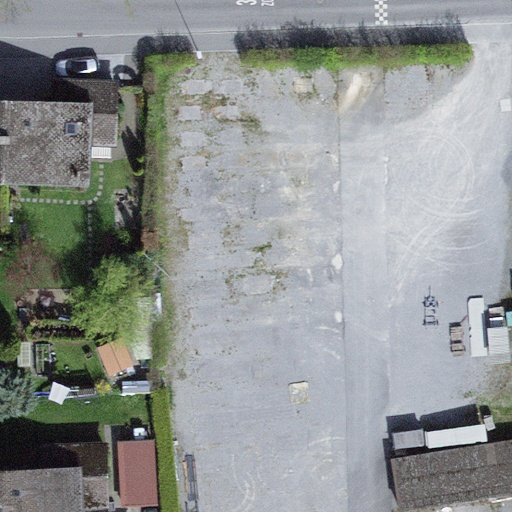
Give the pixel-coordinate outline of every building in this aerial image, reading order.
[(55,86),(54,105),(5,103),(2,181),(82,184),(83,141),(84,118),(114,120),(115,88),(55,86)] [(83,141),(113,143),(114,120),(84,118),(83,141)] [(122,262),(122,302),(147,302),(147,262),(122,262)] [(121,443),(122,463),(154,461),(153,441),(121,443)] [(511,441),(392,459),(400,511),(511,494),(511,441)] [(44,451),(45,471),(0,471),(0,511),(76,511),(76,505),(107,504),(105,449),(44,451)] [(124,504),(156,502),(154,461),(122,463),(124,504)]
